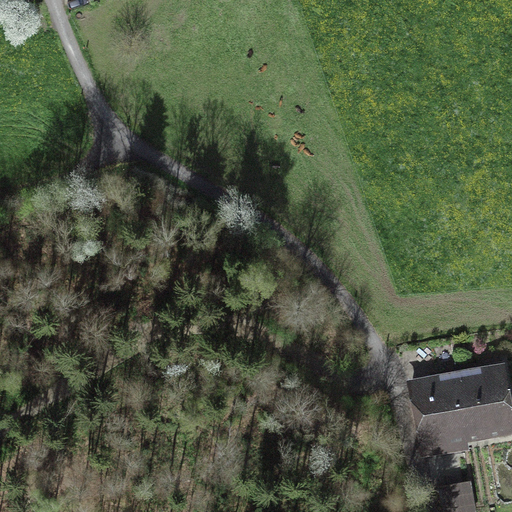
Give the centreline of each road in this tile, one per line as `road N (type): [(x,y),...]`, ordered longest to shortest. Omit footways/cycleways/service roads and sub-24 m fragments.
road 1 (unclassified): [(52,0),(95,101),(123,135),(263,227),(311,265),(353,316),(384,374),(430,511)]
road 2 (track): [(0,429),(114,356),(195,323),(232,325),(348,378),(384,374)]
road 3 (track): [(0,195),(78,170),(123,135)]
